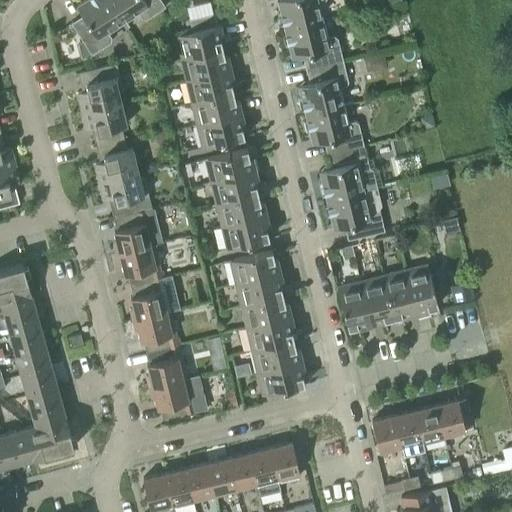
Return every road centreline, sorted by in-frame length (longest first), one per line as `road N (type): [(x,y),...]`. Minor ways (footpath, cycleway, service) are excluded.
road 1 (residential): [(338,398),(248,0)]
road 2 (residential): [(117,456),(125,432),(75,227),(62,215)]
road 3 (residential): [(62,215),(49,203),(6,32),(27,0)]
road 4 (residential): [(117,456),(338,398)]
road 5 (residential): [(0,506),(74,482),(117,456)]
